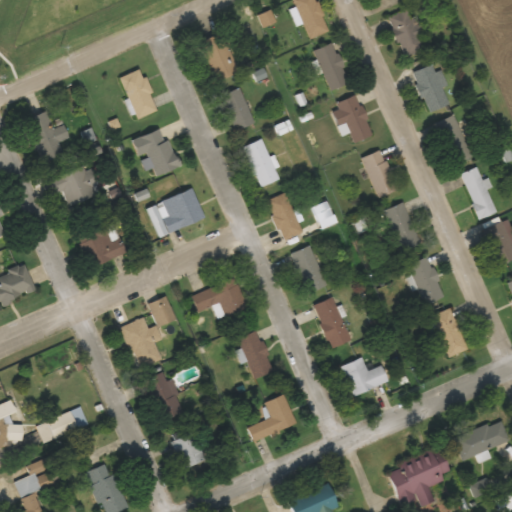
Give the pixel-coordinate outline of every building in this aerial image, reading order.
[(291,0),(309,39),(329,30),(315,0),(291,0)] [(414,17),(410,19),(406,10),(386,19),(405,59),(429,48),(414,17)] [(197,44),(217,84),(239,74),(219,33),(197,44)] [(349,82),(332,42),(312,51),(330,90),(349,82)] [(411,73),(428,114),(450,104),(437,72),(434,73),(431,65),(411,73)] [(157,111),(142,69),(120,77),(135,119),(157,111)] [(234,131),(254,123),(239,87),(219,96),(234,131)] [(335,103),(338,110),(332,112),(337,126),(345,123),(353,143),(371,136),(355,95),(335,103)] [(26,119),(40,162),(62,155),(57,142),(68,138),(64,125),(52,129),(46,112),(26,119)] [(471,157),(452,116),(435,124),(453,165),(471,157)] [(137,156),(147,153),(155,175),(177,168),(164,129),(132,139),(137,156)] [(242,146),(257,187),(277,180),(262,139),(242,146)] [(359,159),(378,199),(397,189),(379,150),(359,159)] [(50,179),(56,195),(64,192),(70,208),(94,200),(89,188),(98,185),(92,169),(85,171),(84,167),(50,179)] [(495,212),(476,167),(459,174),(478,219),(495,212)] [(158,237),(204,219),(192,189),(146,208),(158,237)] [(266,201),(284,240),(302,232),(284,193),(266,201)] [(336,222),(326,201),(312,208),(322,229),(336,222)] [(383,210),(398,252),(419,245),(403,203),(383,210)] [(497,265),(511,259),(511,249),(501,222),(483,229),(497,265)] [(97,263),(124,255),(115,224),(81,234),(86,253),(93,251),(97,263)] [(326,286),(309,246),(290,254),(306,294),(326,286)] [(426,257),(406,267),(425,305),(445,296),(426,257)] [(0,274),(0,303),(34,292),(25,266),(0,274)] [(191,295),(197,312),(218,304),(223,316),(245,308),(234,279),(191,295)] [(147,305),(158,328),(175,319),(164,296),(147,305)] [(314,304),(328,348),(348,342),(334,298),(314,304)] [(467,348),(447,308),(429,317),(449,357),(467,348)] [(160,360),(150,332),(148,332),(143,318),(120,327),(136,370),(160,360)] [(253,379),(273,371),(257,330),(236,339),(253,379)] [(341,367),(353,396),(389,381),(383,366),(366,372),(361,359),(341,367)] [(161,372),(144,380),(164,423),(181,415),(161,372)] [(252,442),(295,424),(283,395),(263,403),(270,418),(246,428),(252,442)] [(0,446),(23,439),(18,423),(9,426),(5,415),(14,412),(10,400),(0,403),(0,446)] [(42,444),(86,425),(79,407),(35,426),(42,444)] [(452,438),(461,460),(508,442),(500,420),(452,438)] [(184,470),(205,458),(190,432),(170,444),(184,470)] [(386,472),(399,501),(452,477),(440,450),(432,454),(430,451),(386,472)] [(83,473),(100,511),(115,511),(126,507),(106,463),(83,473)] [(18,511),(35,511),(35,478),(18,478),(18,511)] [(287,501),(291,511),(331,511),(337,508),(328,484),(287,501)] [(497,510),(511,509),(511,494),(497,494),(497,510)]
